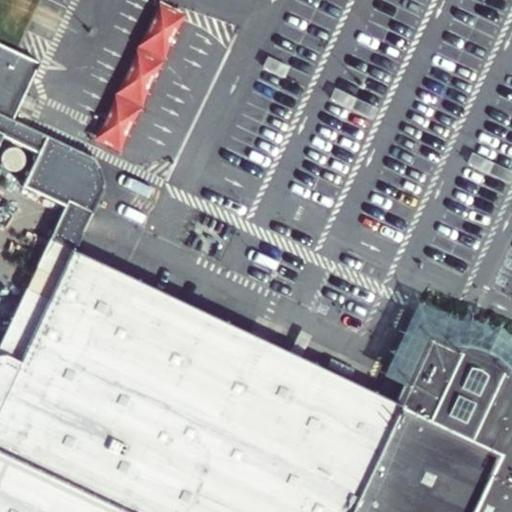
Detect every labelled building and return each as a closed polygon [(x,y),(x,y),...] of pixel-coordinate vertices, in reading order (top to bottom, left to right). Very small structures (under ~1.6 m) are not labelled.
[(105,109),(90,141),(117,154),(133,122),(143,101),(166,52),(184,15),(157,2),(139,39),(115,88),(105,109)] [(23,100),(39,66),(15,54),(0,47),(0,115),(13,121),(21,104),(23,100)] [(67,201),(91,212),(103,187),(96,161),(13,121),(0,115),(0,136),(1,136),(38,153),(22,186),(65,206),(67,201)] [(11,147),(7,148),(3,151),(0,155),(0,156),(0,161),(1,164),(3,168),(7,170),(12,171),(16,170),(20,167),(23,163),(23,159),(22,154),(20,150),(16,148),(11,147)] [(27,289),(50,300),(73,251),(91,212),(67,201),(65,206),(27,289)] [(511,511),(511,370),(504,367),(470,437),(435,422),(469,350),(426,329),(399,388),(396,394),(410,401),(397,404),(258,339),(73,251),(50,300),(27,289),(0,348),(0,511),(511,511)] [(384,380),(399,388),(426,329),(469,350),(489,356),(504,367),(511,370),(511,333),(504,328),(491,322),(474,320),(457,318),(421,301),(384,380)]
